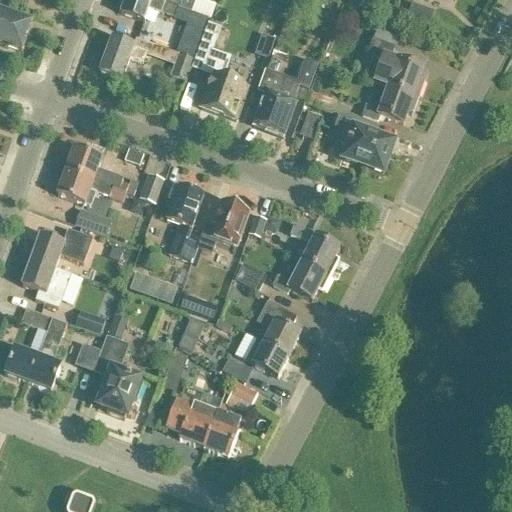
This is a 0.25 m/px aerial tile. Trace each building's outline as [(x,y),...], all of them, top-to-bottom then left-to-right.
[(177,12),(143,0),(127,0),(121,19),(145,27),(150,13),(174,22),(177,12)] [(143,0),(177,12),(191,17),(196,3),(189,0),(143,0)] [(363,0),(333,0),(333,2),(359,11),(363,0)] [(413,8),(410,20),(431,26),(434,15),(413,8)] [(0,47),(21,55),(31,29),(0,17),(0,47)] [(212,56),(220,33),(208,29),(200,51),(212,56)] [(143,68),(146,58),(133,53),(134,51),(112,43),(99,78),(121,86),(130,63),(143,68)] [(389,92),(419,103),(429,76),(391,62),(395,52),(372,44),(367,60),(383,66),(375,87),(389,92)] [(225,79),(231,63),(212,56),(204,78),(214,81),(202,115),(225,123),(225,122),(236,125),(248,93),(229,86),(231,81),(225,79)] [(194,65),(178,60),(170,82),(186,87),(194,65)] [(284,144),(296,110),(292,109),(299,91),(310,95),(318,72),(306,67),(298,89),(266,78),(259,97),(266,99),(255,132),(267,136),(266,138),(284,144)] [(419,103),(389,92),(380,115),(366,110),(363,120),(378,126),(380,121),(404,130),(408,118),(413,120),(419,103)] [(308,109),(331,118),(335,106),(312,98),(308,109)] [(314,146),(322,124),(307,118),(300,141),(314,146)] [(383,179),(394,149),(357,136),(359,129),(340,123),(337,133),(344,135),(340,147),(349,150),(344,165),(383,179)] [(67,177),(126,199),(130,190),(122,187),(124,183),(98,174),(102,163),(75,153),(67,177)] [(124,207),(126,199),(67,177),(58,201),(85,211),(91,196),(124,207)] [(164,186),(148,180),(139,204),(156,210),(164,186)] [(137,190),(131,188),(127,199),(133,201),(137,190)] [(191,270),(198,254),(199,250),(187,245),(203,202),(179,193),(179,194),(175,193),(170,206),(174,208),(166,227),(179,232),(168,261),(191,270)] [(135,206),(132,212),(135,218),(141,220),(145,210),(135,206)] [(205,232),(199,250),(198,254),(211,259),(217,245),(235,252),(248,217),(224,208),(213,235),(205,232)] [(112,227),(81,216),(75,232),(106,243),(112,227)] [(265,226),(253,222),(247,240),(259,244),(265,226)] [(304,265),(331,280),(339,265),(334,263),(339,254),(317,242),(318,239),(294,231),(290,241),(312,249),(304,265)] [(41,240),(32,266),(55,274),(60,262),(83,271),(93,245),(68,236),(63,248),(41,240)] [(322,297),(331,280),(304,265),(291,289),(278,282),(273,291),(290,299),(291,296),(312,306),(318,295),(322,297)] [(71,281),(55,274),(32,266),(22,291),(38,297),(35,307),(58,315),(71,281)] [(243,270),(237,282),(260,293),(265,281),(243,270)] [(141,300),(146,285),(135,281),(130,296),(141,300)] [(171,311),(177,296),(165,292),(160,307),(171,311)] [(46,338),(37,363),(27,388),(51,397),(61,372),(53,369),(67,330),(26,315),(21,329),(46,338)] [(105,325),(81,316),(75,332),(100,341),(105,325)] [(128,326),(115,322),(108,340),(121,345),(128,326)] [(180,351),(193,356),(205,327),(191,322),(180,351)] [(274,327),(264,347),(290,361),(301,340),(274,327)] [(101,358),(93,377),(109,383),(99,411),(108,414),(106,419),(123,425),(130,404),(136,407),(143,388),(137,386),(139,380),(121,373),(129,351),(106,342),(101,358)] [(278,384),(290,361),(264,347),(252,371),(278,384)] [(93,377),(101,358),(89,353),(82,373),(93,377)] [(5,380),(27,388),(37,363),(15,354),(5,380)] [(176,390),(186,361),(173,357),(163,386),(176,390)] [(243,373),(228,365),(222,377),(237,384),(244,391),(252,375),(243,373)] [(257,399),(236,389),(225,410),(246,421),(257,399)] [(203,455),(216,419),(193,410),(192,413),(177,407),(167,434),(182,440),(180,446),(203,455)] [(217,419),(216,419),(203,455),(228,464),(238,437),(237,437),(241,427),(217,418),(217,419)]
